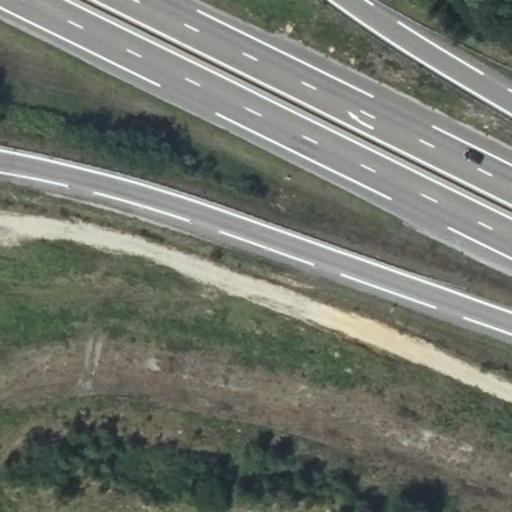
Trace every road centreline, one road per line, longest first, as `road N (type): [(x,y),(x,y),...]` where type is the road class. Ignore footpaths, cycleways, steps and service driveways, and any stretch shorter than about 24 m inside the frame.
road 1 (track): [(0,215),(94,233),(511,386)]
road 2 (trunk): [(0,160),(113,184),(511,324)]
road 3 (trunk): [(29,0),(511,237)]
road 4 (trunk): [(511,184),(138,0)]
road 5 (trunk): [(511,103),(340,0)]
